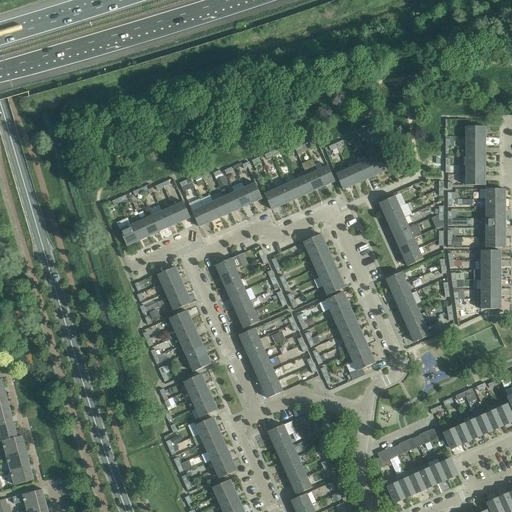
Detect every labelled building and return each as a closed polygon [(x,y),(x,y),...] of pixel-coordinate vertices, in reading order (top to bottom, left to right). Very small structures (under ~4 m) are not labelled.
[(484,137),(485,127),(485,126),(484,126),(484,127),(465,127),(465,137),(484,137)] [(363,131),(356,134),(358,139),(365,136),(363,131)] [(360,142),(358,139),(356,134),(349,137),(353,145),(360,142)] [(465,137),(465,147),(484,147),(484,137),(465,137)] [(342,140),(335,143),(337,149),(344,146),(342,140)] [(378,155),(368,160),(374,175),(386,170),(385,170),(383,165),(389,162),(390,162),(381,142),(374,145),(378,155)] [(331,151),(337,149),(335,143),(329,146),(331,151)] [(465,147),(465,156),(484,156),(484,147),(465,147)] [(278,148),(271,151),(273,156),(280,153),(278,148)] [(271,151),(264,154),(267,159),(273,156),(271,151)] [(484,156),(465,156),(465,166),(484,166),(484,156)] [(312,160),(302,164),(306,175),(313,190),(324,186),(317,171),(312,160)] [(374,175),(368,160),(357,165),(364,180),(374,175)] [(357,165),(347,169),(353,185),(364,180),(357,165)] [(327,166),(317,171),(324,186),(335,181),(335,180),(334,180),(327,166)] [(465,166),(465,175),(484,175),(484,166),(465,166)] [(231,167),(224,170),(227,175),(233,172),(231,167)] [(353,185),(347,169),(336,174),(342,189),(353,185)] [(207,170),(200,174),(202,179),(209,175),(207,170)] [(306,175),(296,180),(303,195),(313,190),(306,175)] [(484,175),(465,175),(465,185),(483,185),(483,186),(484,186),(484,175)] [(186,180),(179,183),(182,188),(183,192),(188,190),(194,187),(190,178),(186,180)] [(168,180),(162,183),(164,188),(171,185),(168,180)] [(286,185),(292,200),(303,195),(296,180),(286,185)] [(242,182),(231,187),(234,193),(240,208),(251,203),(244,188),(242,182)] [(255,183),(244,188),(251,203),(262,198),(262,197),(261,198),(255,183)] [(286,185),(275,189),(282,204),(292,200),(286,185)] [(146,186),(140,189),(142,194),(148,191),(146,186)] [(140,189),(133,192),(135,197),(142,194),(140,189)] [(271,209),(282,204),(275,189),(264,194),(271,209)] [(485,189),(480,189),(480,199),(485,199),(505,199),(505,189),(504,189),(499,189),(485,189)] [(234,193),(223,197),(230,212),(240,208),(234,193)] [(125,195),(119,198),(121,203),(128,200),(125,195)] [(380,202),(385,214),(399,207),(395,196),(380,203),(380,202)] [(220,217),(230,212),(223,197),(213,202),(220,217)] [(119,198),(112,201),(114,206),(121,203),(119,198)] [(199,199),(188,204),(197,224),(198,226),(198,227),(199,226),(209,222),(202,207),(200,200),(199,199)] [(485,199),(485,209),(505,209),(505,199),(485,199)] [(183,202),(172,207),(179,222),(190,217),(190,216),(189,217),(183,202)] [(213,202),(202,207),(209,222),(220,217),(213,202)] [(179,222),(172,207),(162,211),(168,227),(179,222)] [(385,214),(389,224),(404,217),(399,207),(385,214)] [(485,209),(485,219),(505,219),(505,209),(485,209)] [(162,211),(151,216),(158,231),(168,227),(162,211)] [(158,231),(151,216),(141,221),(148,236),(158,231)] [(389,224),(394,234),(409,228),(404,217),(389,224)] [(485,219),(485,228),(505,228),(505,219),(485,219)] [(141,221),(131,225),(137,241),(148,236),(141,221)] [(409,228),(394,234),(399,245),(413,238),(421,235),(416,224),(409,228)] [(137,241),(131,225),(120,230),(126,245),(137,241)] [(485,228),(485,238),(505,238),(505,228),(485,228)] [(303,242),(307,251),(325,243),(320,234),(320,235),(303,242)] [(399,245),(403,255),(418,249),(413,238),(399,245)] [(505,248),(505,238),(485,238),(485,248),(504,248),(505,248)] [(307,251),(311,260),(329,252),(325,243),(307,251)] [(423,259),(418,249),(403,255),(408,267),(409,266),(423,259)] [(500,251),(481,251),(481,261),(500,261),(500,251)] [(311,260),(315,269),(333,261),(329,252),(311,260)] [(216,265),(221,276),(236,269),(242,266),(237,256),(231,259),(217,265),(216,265)] [(319,278),(336,270),(333,261),(315,269),(319,278)] [(481,261),(481,270),(500,270),(500,261),(481,261)] [(157,275),(161,284),(179,276),(175,267),(174,267),(174,268),(157,275)] [(226,286),(240,280),(236,269),(221,276),(226,286)] [(319,278),(323,287),(340,279),(336,270),(319,278)] [(481,270),(481,280),(500,280),(500,270),(481,270)] [(386,278),(391,290),(406,283),(401,272),(387,279),(387,278),(386,278)] [(161,284),(165,293),(183,285),(179,276),(161,284)] [(274,277),(270,279),(273,285),(275,289),(279,287),(277,284),(274,277)] [(340,279),(323,287),(327,296),(344,288),(344,289),(345,288),(340,279)] [(226,286),(230,297),(245,290),(240,280),(226,286)] [(481,280),(481,290),(500,289),(500,280),(481,280)] [(391,290),(396,300),(411,293),(406,283),(391,290)] [(169,302),(187,294),(183,285),(165,293),(169,302)] [(481,290),(481,299),(500,299),(500,289),(481,290)] [(235,307),(250,301),(245,290),(230,297),(235,307)] [(342,293),(325,300),(329,309),(347,302),(343,292),(342,292),(342,293)] [(401,310),(415,304),(411,293),(396,300),(401,310)] [(191,303),(187,294),(169,302),(173,311),(190,303),(191,304),(191,303)] [(499,310),(500,310),(500,299),(481,299),(481,309),(499,309),(499,310)] [(235,307),(240,318),(254,311),(250,301),(235,307)] [(329,309),(333,318),(351,310),(347,302),(329,309)] [(401,310),(405,321),(420,314),(415,304),(401,310)] [(169,319),(173,328),(191,320),(186,310),(186,311),(169,319)] [(355,319),(351,310),(333,318),(337,327),(355,319)] [(259,322),(254,311),(240,318),(245,329),(245,328),(259,322)] [(405,321),(410,331),(425,325),(420,314),(405,321)] [(304,321),(307,327),(314,324),(311,318),(304,321)] [(337,327),(341,336),(359,328),(355,319),(337,327)] [(177,337),(195,329),(191,320),(173,328),(177,337)] [(430,335),(425,325),(410,331),(415,343),(416,342),(415,342),(430,335)] [(239,335),(244,346),(259,339),(254,328),(240,335),(240,334),(239,335)] [(363,336),(359,328),(341,336),(345,345),(363,336)] [(177,337),(181,345),(199,337),(195,329),(177,337)] [(282,332),(273,336),(276,344),(285,340),(282,332)] [(311,339),(314,344),(320,342),(317,336),(311,339)] [(345,345),(337,348),(341,357),(349,353),(367,345),(363,336),(345,345)] [(185,354),(203,346),(199,337),(181,345),(185,354)] [(244,346),(249,356),(264,349),(259,339),(244,346)] [(370,354),(367,345),(349,353),(353,362),(370,354)] [(185,354),(189,363),(206,355),(203,346),(185,354)] [(155,349),(151,351),(154,358),(159,356),(161,355),(159,350),(157,351),(156,351),(155,349)] [(249,356),(254,366),(269,360),(264,349),(249,356)] [(159,356),(154,358),(157,364),(162,362),(167,360),(164,353),(161,355),(159,356)] [(375,364),(370,354),(353,362),(357,371),(349,375),(351,381),(365,375),(362,369),(374,364),(375,364)] [(211,365),(211,364),(206,355),(189,363),(193,372),(210,364),(210,365),(211,365)] [(269,360),(254,366),(258,377),(273,370),(269,360)] [(278,381),(273,370),(258,377),(263,387),(278,381)] [(200,374),(183,382),(187,391),(205,383),(201,374),(200,374)] [(278,381),(263,387),(268,399),(269,398),(268,398),(283,391),(278,381)] [(191,400),(209,392),(205,383),(187,391),(191,400)] [(463,392),(465,397),(474,393),(472,388),(463,392)] [(195,409),(213,401),(209,392),(191,400),(195,409)] [(0,410),(10,408),(6,394),(0,395),(0,410)] [(217,411),(213,401),(195,409),(199,418),(216,410),(217,411)] [(496,410),(503,425),(511,420),(511,416),(507,405),(496,410)] [(0,410),(0,426),(13,423),(10,408),(0,410)] [(486,415),(492,430),(503,425),(496,410),(486,415)] [(475,419),(482,434),(492,430),(486,415),(475,419)] [(213,417),(195,425),(199,434),(217,426),(213,417)] [(465,424),(472,439),(482,434),(475,419),(465,424)] [(269,431),(268,431),(269,431),(273,442),(288,435),(296,432),(291,421),(269,431)] [(17,437),(13,423),(0,426),(0,441),(2,441),(17,437)] [(455,429),(461,444),(472,439),(465,424),(455,429)] [(217,426),(199,434),(203,443),(221,435),(217,426)] [(444,434),(451,449),(461,444),(455,429),(444,434)] [(221,435),(203,443),(207,452),(225,444),(221,435)] [(278,452),(293,446),(288,435),(273,442),(278,452)] [(2,441),(6,456),(26,450),(22,436),(17,437),(2,441)] [(207,452),(211,461),(229,453),(225,444),(207,452)] [(278,452),(283,463),(298,456),(293,446),(278,452)] [(6,456),(10,470),(30,465),(26,450),(6,456)] [(211,461),(215,470),(233,462),(229,453),(211,461)] [(287,473),(302,467),(298,456),(283,463),(287,473)] [(451,459),(440,464),(447,479),(457,474),(451,459)] [(181,464),(177,466),(180,473),(185,470),(191,467),(188,460),(187,461),(182,464),(181,464)] [(233,462),(215,470),(219,479),(236,471),(236,472),(237,471),(233,462)] [(430,469),(436,484),(447,479),(440,464),(430,469)] [(30,465),(10,470),(14,485),(34,480),(30,465)] [(287,473),(292,484),(307,477),(302,467),(287,473)] [(416,467),(406,472),(409,478),(415,493),(426,488),(419,473),(416,467)] [(430,469),(419,473),(426,488),(436,484),(430,469)] [(190,481),(186,474),(181,477),(185,484),(190,481)] [(312,488),(307,477),(292,484),(297,495),(298,495),(297,494),(312,488)] [(409,478),(398,483),(405,498),(415,493),(409,478)] [(212,488),(216,497),(234,489),(229,480),(212,488)] [(405,498),(398,483),(388,488),(394,502),(405,498)] [(23,494),(27,509),(46,504),(42,489),(23,494)] [(234,489),(216,497),(220,506),(238,498),(234,489)] [(292,500),(297,511),(312,504),(307,493),(292,500),(292,499),(292,500)] [(498,499),(504,511),(507,511),(511,510),(511,501),(509,494),(498,499)] [(220,506),(222,511),(230,511),(242,507),(238,498),(220,506)] [(0,511),(11,511),(9,505),(7,506),(5,499),(0,500),(0,511)] [(487,503),(491,511),(504,511),(498,499),(487,503)]
